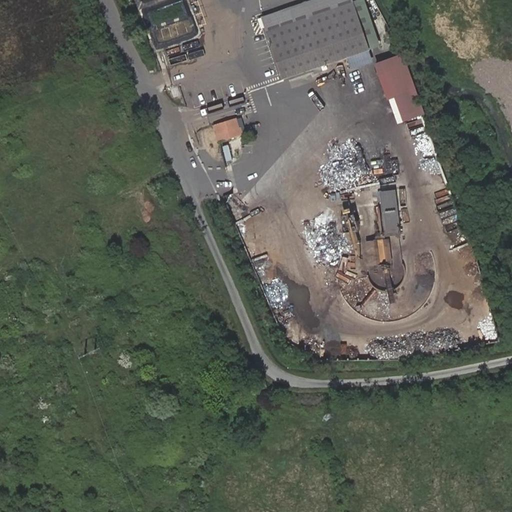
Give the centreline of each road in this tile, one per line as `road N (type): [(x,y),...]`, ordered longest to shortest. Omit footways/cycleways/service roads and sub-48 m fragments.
road 1 (unclassified): [(511,360),(329,384),(279,376),(263,359),(103,0)]
road 2 (unknown): [(284,106),(379,124),(397,139),(453,253),(459,284),(456,334),(404,356),(381,350),(336,317),(310,277)]
road 3 (unknown): [(189,192),(258,180),(278,157),(284,106)]
